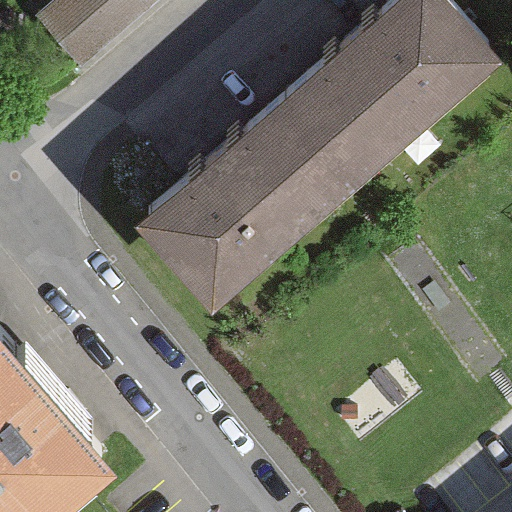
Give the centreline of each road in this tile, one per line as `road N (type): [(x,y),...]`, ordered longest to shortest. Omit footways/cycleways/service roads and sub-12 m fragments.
road 1 (residential): [(12,216),(255,511)]
road 2 (residential): [(12,216),(245,0)]
